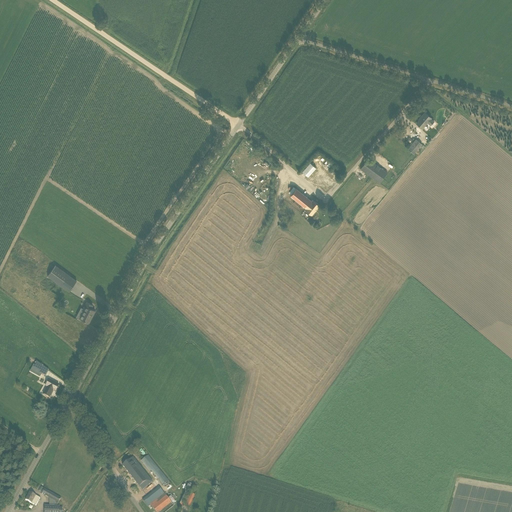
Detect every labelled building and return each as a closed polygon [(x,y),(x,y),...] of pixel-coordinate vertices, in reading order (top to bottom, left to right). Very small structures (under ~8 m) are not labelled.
[(431,118),(425,112),(420,118),(416,123),(422,128),(427,122),(430,125),(434,121),(431,118)] [(414,154),(419,148),(422,144),(416,139),(408,149),(414,154)] [(368,159),(360,169),(380,183),(387,173),(368,159)] [(312,215),(320,205),(312,199),(311,201),(289,183),(284,190),(290,196),(285,203),(298,214),(297,215),(299,217),(305,210),(312,215)] [(76,280),(56,265),(55,265),(48,276),(69,291),(76,280)] [(80,318),(89,323),(95,311),(91,308),(92,305),(87,302),(83,309),(85,310),(80,318)] [(49,371),(37,362),(34,368),(41,372),(40,374),(45,377),(49,371)] [(47,388),(43,395),(50,398),(53,391),(55,392),(59,385),(49,380),(46,387),(47,388)] [(168,481),(148,456),(141,461),(149,472),(151,470),(163,485),(168,481)] [(122,466),(142,490),(152,482),(138,464),(134,466),(130,460),(122,466)] [(159,487),(143,500),(147,506),(150,504),(155,511),(165,511),(174,506),(159,487)] [(44,489),(44,490),(41,494),(58,503),(61,498),(44,489)] [(36,496),(30,492),(25,500),(31,503),(36,506),(40,498),(36,496)] [(185,505),(189,507),(192,508),(194,501),(192,500),(195,495),(190,493),(185,505)]
